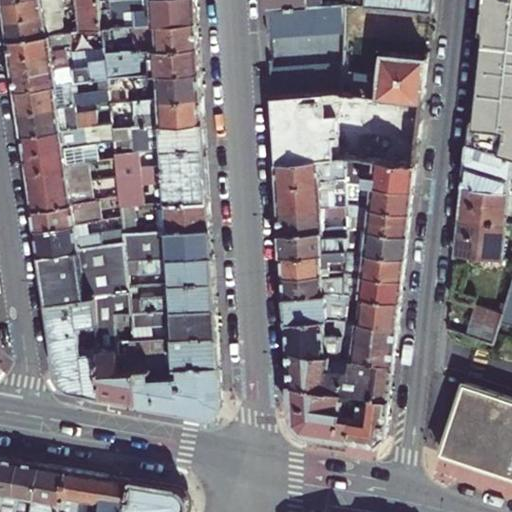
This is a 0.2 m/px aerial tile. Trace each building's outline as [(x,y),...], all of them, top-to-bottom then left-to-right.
[(59,0),(7,0),(2,1),(5,19),(45,14),(45,12),(54,11),(56,22),(62,21),(59,0)] [(100,0),(77,0),(78,8),(101,5),(100,0)] [(196,0),(140,0),(140,2),(136,2),(137,23),(198,18),(196,0)] [(266,0),(267,10),(272,9),(279,8),(307,7),(306,0),(266,0)] [(432,0),(365,0),(365,6),(431,12),(432,0)] [(511,0),(484,0),(481,30),(482,31),(488,32),(487,43),(481,43),(480,42),(475,89),(476,89),(482,90),(481,100),(475,99),(473,98),(469,141),(511,154),(511,0)] [(103,25),(101,5),(78,8),(80,26),(103,25)] [(279,8),(272,9),(273,37),(344,33),(345,5),(307,7),(279,8)] [(5,19),(8,38),(51,32),(55,31),(54,27),(62,26),(62,21),(56,22),(54,11),(45,12),(45,14),(5,19)] [(134,48),(157,46),(200,43),(198,18),(137,23),(103,25),(105,50),(134,48)] [(71,43),(69,30),(63,30),(64,44),(71,43)] [(8,38),(11,55),(53,49),(51,32),(8,38)] [(158,72),(201,69),(200,43),(157,46),(158,72)] [(149,72),(158,72),(157,46),(134,48),(135,58),(139,58),(148,58),(149,72)] [(55,66),(67,64),(65,50),(65,48),(53,49),(55,66)] [(106,56),(108,75),(140,73),(139,58),(135,58),(134,48),(105,50),(106,56)] [(11,55),(13,72),(55,66),(53,49),(11,55)] [(74,62),(72,49),(65,50),(67,64),(71,64),(74,62)] [(343,90),(273,96),(277,161),(319,158),(347,157),(363,158),(376,160),(415,164),(426,55),(383,51),(381,71),(343,66),(343,90)] [(92,63),(74,65),(76,80),(108,75),(106,56),(91,58),(92,63)] [(55,66),(58,82),(72,81),(76,80),(74,65),(74,62),(71,64),(67,64),(55,66)] [(343,62),(271,67),(273,96),(343,90),(343,66),(343,62)] [(13,72),(15,88),(58,82),(55,66),(13,72)] [(203,93),(201,69),(158,72),(149,72),(140,73),(108,75),(110,90),(146,87),(147,97),(203,93)] [(15,88),(19,111),(75,102),(79,102),(78,93),(73,93),(72,81),(58,82),(15,88)] [(203,93),(147,97),(111,100),(112,112),(113,119),(113,125),(137,124),(136,112),(156,111),(161,107),(162,122),(204,119),(203,93)] [(19,111),(22,132),(62,126),(113,119),(112,112),(82,116),(81,114),(77,115),(75,102),(19,111)] [(136,112),(137,124),(162,122),(161,107),(156,111),(136,112)] [(22,132),(25,151),(65,145),(109,138),(114,137),(113,125),(113,119),(62,126),(22,132)] [(114,137),(115,144),(116,151),(140,150),(164,148),(206,145),(204,119),(162,122),(137,124),(113,125),(114,137)] [(464,185),(482,187),(483,181),(496,181),(500,176),(503,177),(505,173),(511,174),(511,154),(469,141),(464,185)] [(65,145),(25,151),(27,169),(68,163),(65,145)] [(118,169),(118,174),(119,179),(120,194),(121,204),(137,203),(146,202),(143,181),(166,180),(167,200),(210,197),(206,145),(164,148),(165,163),(142,165),(140,150),(116,151),(117,156),(118,169)] [(277,161),(278,183),(321,180),(348,178),(347,169),(347,167),(347,161),(347,157),(319,158),(277,161)] [(348,181),(354,181),(364,182),(413,187),(415,164),(376,160),(374,175),(366,173),(360,168),(347,167),(347,169),(348,178),(348,181)] [(27,169),(30,187),(70,181),(69,175),(85,172),(83,161),(68,163),(27,169)] [(321,180),(278,183),(280,210),(348,205),(348,203),(348,181),(348,178),(321,180)] [(73,201),(70,181),(30,187),(33,207),(73,201)] [(364,182),(361,205),(410,210),(413,187),(364,182)] [(77,188),(79,200),(98,197),(96,185),(77,188)] [(464,185),(460,219),(508,225),(511,191),(482,187),(464,185)] [(33,207),(36,226),(76,220),(74,209),(79,208),(82,211),(101,208),(99,197),(98,197),(79,200),(73,201),(33,207)] [(168,208),(170,228),(211,225),(210,197),(167,200),(161,201),(161,208),(168,208)] [(122,213),(124,225),(124,231),(138,230),(137,203),(121,204),(122,213)] [(280,210),(281,232),(324,229),(326,229),(325,217),(348,216),(348,205),(280,210)] [(359,227),(408,233),(410,210),(361,205),(359,227)] [(168,208),(161,208),(162,229),(170,228),(168,208)] [(505,260),(508,225),(460,219),(456,253),(505,260)] [(40,252),(99,243),(126,239),(124,231),(124,225),(85,232),(84,236),(78,237),(76,220),(36,226),(40,252)] [(162,229),(138,230),(124,231),(126,239),(128,259),(140,258),(213,253),(211,225),(170,228),(162,229)] [(406,255),(408,233),(359,227),(356,250),(406,255)] [(281,232),(283,253),(349,249),(349,234),(348,228),(341,228),(341,236),(324,237),(324,229),(281,232)] [(126,239),(99,243),(40,252),(57,368),(60,377),(67,386),(104,393),(99,328),(98,305),(97,295),(103,294),(106,294),(110,293),(132,290),(131,286),(131,281),(130,275),(128,259),(126,239)] [(283,253),(284,274),(326,272),(326,261),(347,260),(349,249),(283,253)] [(406,255),(356,250),(349,249),(347,260),(345,271),(364,273),(403,277),(406,255)] [(213,253),(140,258),(141,274),(154,272),(154,275),(160,275),(161,283),(215,280),(213,253)] [(128,259),(130,275),(141,274),(140,258),(128,259)] [(284,274),(286,295),(339,291),(344,292),(345,285),(327,283),(326,272),(284,274)] [(358,287),(345,285),(344,292),(349,293),(356,293),(364,294),(401,299),(403,277),(364,273),(362,290),(358,287)] [(150,310),(217,307),(215,280),(161,283),(162,292),(156,292),(156,295),(143,296),(144,311),(150,310)] [(511,325),(511,285),(504,312),(502,322),(511,325)] [(117,312),(134,311),(132,291),(132,290),(110,293),(112,312),(117,312)] [(286,295),(287,320),(324,317),(328,317),(336,316),(345,317),(347,318),(349,299),(349,293),(344,292),(339,291),(286,295)] [(401,299),(364,294),(361,319),(398,324),(401,299)] [(476,304),(471,320),(500,328),(502,322),(504,312),(476,304)] [(219,334),(217,307),(150,310),(144,311),(134,311),(136,326),(167,324),(169,338),(219,334)] [(119,327),(136,326),(134,311),(117,312),(119,327)] [(287,320),(289,347),(341,356),(342,337),(325,334),(324,317),(287,320)] [(398,324),(361,319),(347,318),(345,317),(344,324),(344,327),(357,328),(356,337),(397,343),(398,324)] [(471,320),(466,335),(495,344),(500,328),(471,320)] [(99,328),(104,393),(142,401),(139,369),(123,370),(120,340),(119,327),(99,328)] [(219,334),(169,338),(120,340),(123,370),(139,369),(221,364),(219,334)] [(343,336),(342,337),(341,356),(347,357),(349,336),(343,336)] [(356,337),(353,358),(394,363),(397,343),(356,337)] [(394,363),(353,358),(347,357),(341,356),(289,347),(291,384),(346,391),(360,393),(391,398),(394,363)] [(223,404),(221,364),(139,369),(142,401),(212,415),(223,404)] [(464,383),(441,454),(511,476),(511,399),(467,384),(464,383)] [(304,431),(348,439),(351,416),(343,415),(346,391),(291,384),(294,420),(304,431)] [(387,436),(391,398),(360,393),(358,411),(357,416),(351,416),(348,439),(379,444),(387,436)] [(0,511),(2,511),(2,503),(0,503),(1,492),(13,493),(18,459),(0,455),(0,511)] [(18,459),(13,493),(11,504),(17,506),(16,510),(22,511),(30,511),(32,511),(41,463),(18,459)] [(59,511),(62,502),(68,467),(41,463),(32,511),(59,511)] [(68,467),(62,502),(90,506),(101,509),(100,511),(128,511),(131,478),(68,467)] [(183,487),(131,478),(128,511),(186,511),(188,509),(190,505),(190,501),(190,497),(188,494),(186,490),(183,487)] [(1,492),(0,503),(2,503),(11,504),(13,493),(1,492)]
